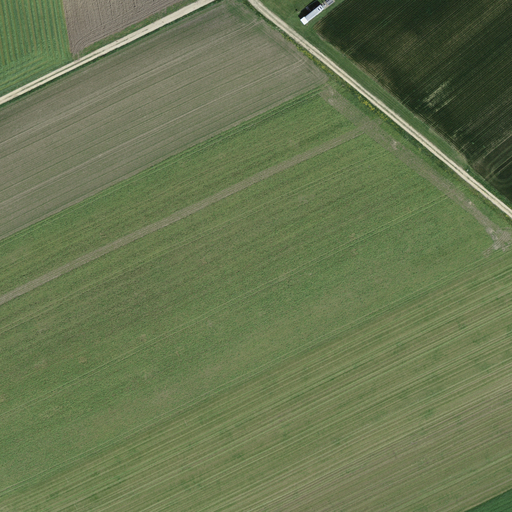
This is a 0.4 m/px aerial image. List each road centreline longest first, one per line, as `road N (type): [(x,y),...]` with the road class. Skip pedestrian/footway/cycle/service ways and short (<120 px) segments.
road 1 (track): [(511,213),(256,0)]
road 2 (track): [(0,104),(214,0)]
